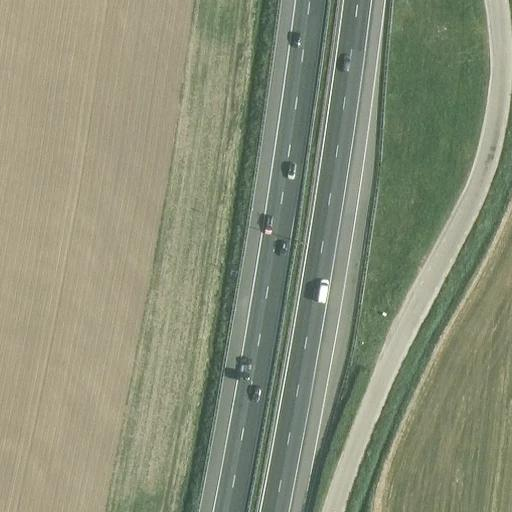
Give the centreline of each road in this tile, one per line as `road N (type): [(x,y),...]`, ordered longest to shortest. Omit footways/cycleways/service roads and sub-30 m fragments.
road 1 (unclassified): [(351,511),(486,170),(503,85),(490,0)]
road 2 (motorway): [(276,511),(358,0)]
road 3 (motorway): [(309,0),(229,511)]
